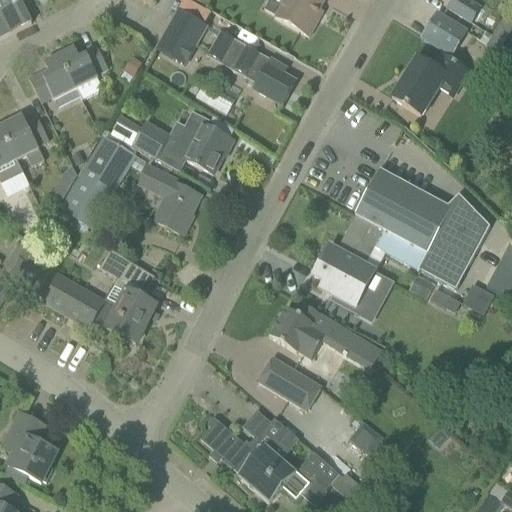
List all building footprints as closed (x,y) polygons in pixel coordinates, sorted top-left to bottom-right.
[(0,0),(0,41),(32,26),(26,14),(31,11),(24,0),(0,0)] [(269,5),(265,13),(276,19),(275,20),(307,39),(317,22),(314,20),(325,0),(286,0),(281,11),(269,5)] [(446,10),(463,20),(472,25),(480,10),(463,0),(442,0),(449,4),(446,10)] [(156,51),(185,68),(207,29),(177,12),(156,51)] [(502,57),(511,39),(511,17),(506,14),(486,48),(502,57)] [(421,42),(438,52),(450,59),(465,35),(435,17),(421,42)] [(288,73),(270,63),(222,36),(210,59),(248,81),(247,83),(258,89),(255,94),(284,109),(297,87),(284,80),(288,73)] [(75,53),(60,61),(78,95),(82,103),(98,95),(100,88),(98,84),(100,84),(98,80),(110,74),(98,50),(78,60),(75,53)] [(391,103),(408,113),(420,121),(437,93),(451,101),(468,74),(440,57),(431,71),(416,62),(391,103)] [(78,95),(60,61),(45,68),(49,74),(30,84),(39,101),(42,108),(54,102),(55,106),(78,95)] [(135,81),(143,68),(135,62),(126,75),(135,81)] [(146,125),(141,133),(132,149),(138,152),(157,163),(165,150),(189,163),(187,165),(214,179),(226,157),(222,155),(228,143),(211,134),(215,127),(193,116),(180,144),(171,140),(146,125)] [(0,130),(1,132),(18,166),(27,161),(31,171),(44,164),(40,155),(38,152),(50,146),(38,121),(26,127),(22,119),(14,123),(12,120),(1,126),(2,129),(0,130)] [(114,130),(110,137),(132,149),(141,133),(120,120),(118,124),(114,130)] [(17,166),(18,166),(1,132),(0,130),(0,184),(1,187),(23,176),(17,166)] [(104,141),(57,220),(93,243),(95,239),(90,236),(130,169),(140,175),(146,166),(135,159),(138,152),(132,149),(124,145),(110,137),(107,134),(106,134),(102,139),(104,141)] [(83,166),(79,158),(72,162),(76,170),(83,166)] [(141,190),(167,203),(156,226),(183,240),(190,227),(188,225),(201,200),(175,187),(177,183),(152,169),(141,190)] [(72,186),(76,180),(72,172),(63,181),(72,186)] [(452,212),(379,173),(355,215),(357,216),(338,251),(367,268),(377,251),(437,285),(454,253),(473,263),(489,230),(459,199),(452,212)] [(23,176),(1,187),(8,201),(29,190),(23,176)] [(72,186),(63,181),(53,198),(63,204),(72,186)] [(20,242),(2,273),(3,274),(18,283),(27,267),(36,251),(20,242)] [(511,250),(510,248),(486,291),(508,303),(511,297),(511,250)] [(367,268),(338,251),(337,253),(330,249),(316,278),(326,283),(322,290),(334,296),(331,302),(373,324),(393,286),(375,276),(376,273),(367,268)] [(109,255),(99,272),(118,283),(104,306),(91,331),(107,339),(109,335),(135,349),(149,323),(154,326),(158,319),(153,316),(157,310),(145,303),(157,281),(109,255)] [(16,288),(26,294),(27,293),(38,273),(27,267),(18,283),(16,288)] [(91,332),(91,331),(104,306),(39,270),(38,273),(27,293),(26,294),(25,295),(91,332)] [(421,282),(413,296),(428,304),(436,289),(421,282)] [(0,309),(9,294),(0,288),(0,309)] [(472,288),(462,307),(483,318),(493,299),(472,288)] [(436,294),(430,304),(440,310),(446,300),(436,294)] [(286,312),(269,340),(296,357),(297,355),(310,364),(321,346),(323,343),(337,351),(347,335),(305,309),(298,320),(286,312)] [(365,346),(357,359),(373,369),(381,356),(365,346)] [(320,390),(273,362),(259,386),(306,414),(320,390)] [(362,499),(313,456),(296,476),(282,463),(298,444),(275,424),(271,428),(257,416),(242,433),(258,447),(254,452),(246,446),(244,448),(217,425),(216,424),(215,424),(213,424),(212,425),(210,426),(209,427),(209,428),(209,429),(209,430),(209,431),(210,432),(210,433),(213,435),(205,444),(217,454),(214,457),(241,480),(238,483),(270,510),(284,494),(296,505),(303,497),(316,508),(331,490),(353,509),(362,499)] [(20,418),(11,436),(3,450),(18,458),(7,477),(24,486),(27,480),(40,487),(56,457),(36,446),(44,430),(20,418)] [(11,511),(17,499),(0,491),(0,511),(11,511)] [(502,507),(510,511),(511,511),(511,497),(509,496),(502,507)] [(488,498),(477,511),(496,511),(501,506),(488,498)]
